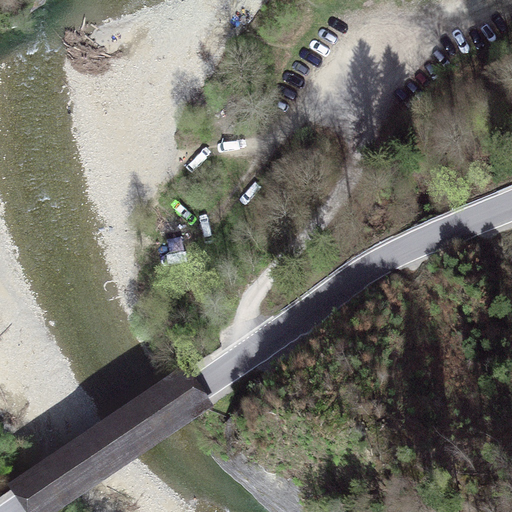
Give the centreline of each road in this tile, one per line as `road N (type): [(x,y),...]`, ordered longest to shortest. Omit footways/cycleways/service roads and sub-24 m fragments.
road 1 (secondary): [(20,507),(354,275),(511,204)]
road 2 (track): [(253,349),(243,324),(247,295),(337,195),(364,125)]
